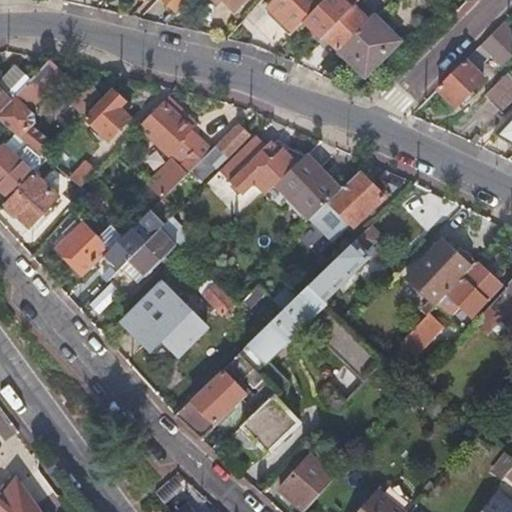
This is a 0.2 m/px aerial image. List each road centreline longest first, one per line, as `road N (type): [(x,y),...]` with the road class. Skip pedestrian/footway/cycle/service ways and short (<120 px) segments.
road 1 (residential): [(0,26),(68,25),(370,124)]
road 2 (residential): [(0,252),(164,440),(244,511)]
road 3 (residential): [(116,511),(0,353)]
road 4 (residential): [(498,0),(370,124)]
road 5 (residential): [(370,124),(511,191)]
